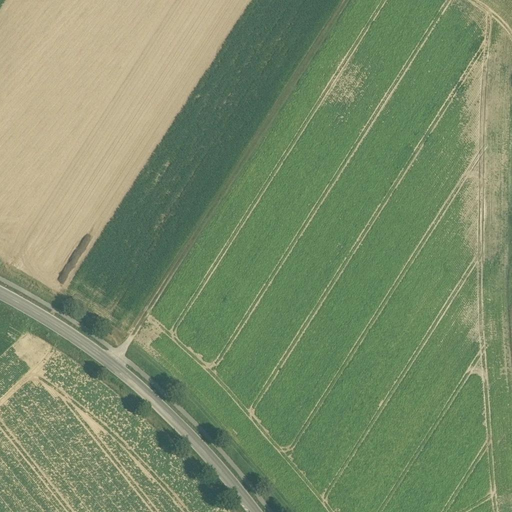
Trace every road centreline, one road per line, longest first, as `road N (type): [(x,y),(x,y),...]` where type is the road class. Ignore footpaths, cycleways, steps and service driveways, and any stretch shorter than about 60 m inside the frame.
road 1 (track): [(111,362),(346,0)]
road 2 (tertiary): [(0,293),(111,362),(195,437),(256,511)]
